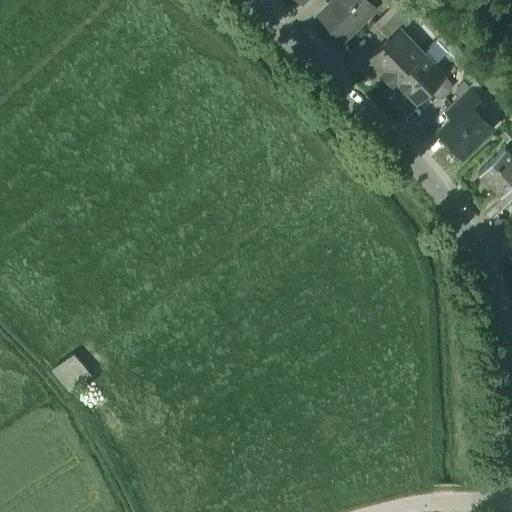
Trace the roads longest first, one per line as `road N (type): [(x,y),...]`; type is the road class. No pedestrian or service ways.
road 1 (residential): [(511,337),(497,287),(452,207),(367,112),(244,0)]
road 2 (track): [(136,511),(72,405),(0,331)]
road 3 (residential): [(382,511),(511,494)]
